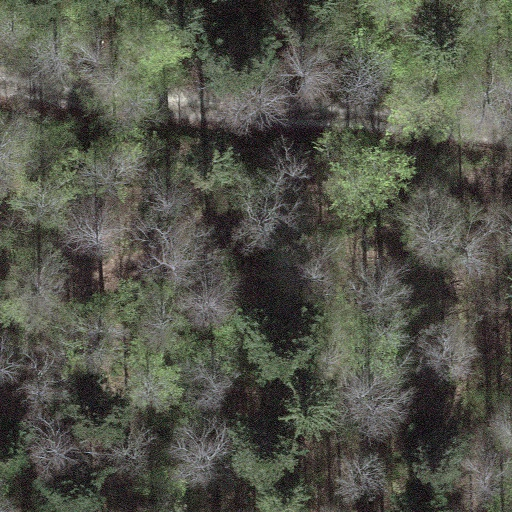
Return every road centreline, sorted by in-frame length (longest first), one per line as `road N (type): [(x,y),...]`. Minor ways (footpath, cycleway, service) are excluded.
road 1 (track): [(0,295),(153,261),(312,201),(511,174)]
road 2 (track): [(511,134),(306,113),(85,112),(0,92)]
